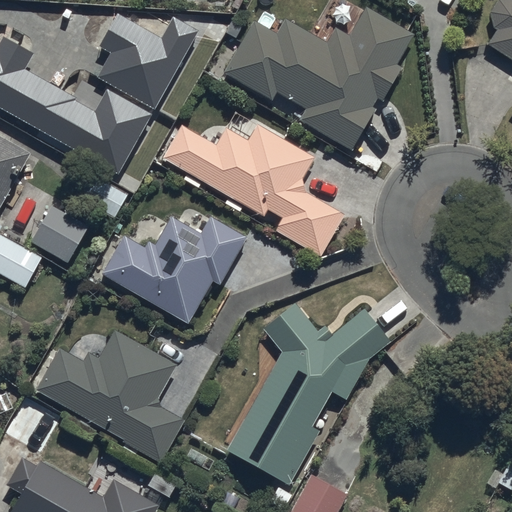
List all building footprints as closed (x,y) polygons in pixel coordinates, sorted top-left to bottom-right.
[(511,0),(498,0),(491,13),(496,31),(486,47),(511,62),(511,104),(511,105),(511,0)] [(254,20),(222,71),(272,102),(277,94),(304,111),(299,119),(350,150),(375,109),(372,107),(377,99),(382,101),(402,67),(397,65),(415,36),(365,6),(348,35),(335,27),(325,42),(284,17),(275,33),(254,20)] [(162,38),(117,12),(98,45),(112,53),(98,77),(155,109),(198,31),(173,18),(162,38)] [(0,107),(119,173),(151,114),(108,90),(96,112),(74,100),(76,96),(25,68),(34,52),(3,35),(0,40),(0,107)] [(181,127),(161,158),(227,197),(224,203),(240,212),(244,206),(262,217),(267,210),(281,218),(274,230),(320,257),(344,216),(305,193),(302,181),(314,159),(255,126),(247,141),(225,128),(215,145),(181,127)] [(0,208),(30,156),(30,155),(0,137),(0,208)] [(50,207),(29,241),(69,263),(88,227),(50,207)] [(123,236),(100,274),(189,324),(212,282),(220,286),(247,238),(209,216),(200,233),(170,217),(155,244),(148,240),(144,247),(123,236)] [(0,234),(0,274),(26,289),(43,258),(0,234)] [(281,352),(225,451),(289,487),(319,432),(311,427),(331,393),(346,400),(368,361),(390,342),(363,310),(330,335),(324,326),(316,331),(295,305),(263,329),(281,352)] [(58,347),(35,389),(162,462),(184,420),(159,406),(158,396),(176,365),(114,330),(99,358),(89,353),(84,361),(58,347)] [(39,463),(9,511),(149,511),(150,511),(113,490),(107,502),(39,463)] [(511,465),(508,463),(497,483),(511,490),(511,465)] [(337,511),(347,494),(311,475),(290,511),(337,511)]
